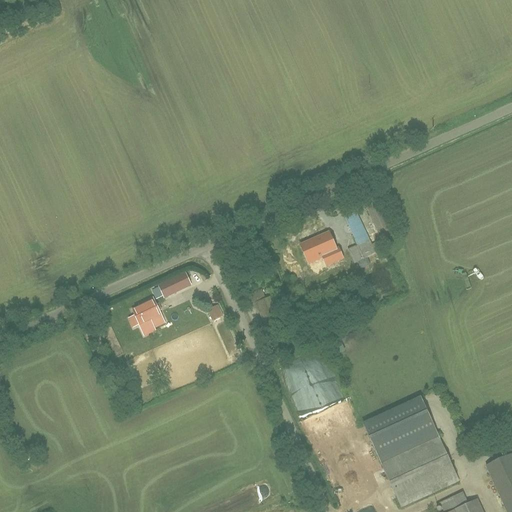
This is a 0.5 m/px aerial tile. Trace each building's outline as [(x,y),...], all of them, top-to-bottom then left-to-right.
[(341,210),(354,246),(346,249),(352,264),(358,261),(360,267),(368,264),(365,257),(373,254),(354,205),(341,210)] [(327,228),(297,244),(307,263),(316,258),(323,270),(344,259),(327,228)] [(378,260),(374,268),(381,272),(385,264),(378,260)] [(182,274),(156,286),(162,299),(188,287),(182,274)] [(153,297),(127,309),(130,316),(125,319),(130,329),(137,326),(143,339),(168,327),(153,297)] [(213,319),(222,316),(218,305),(209,308),(213,319)] [(420,397),(362,423),(401,509),(459,482),(420,397)] [(511,511),(511,455),(511,454),(485,466),(506,511),(511,511)] [(463,494),(439,501),(442,511),(466,504),(463,494)] [(482,511),(477,500),(450,511),(482,511)]
